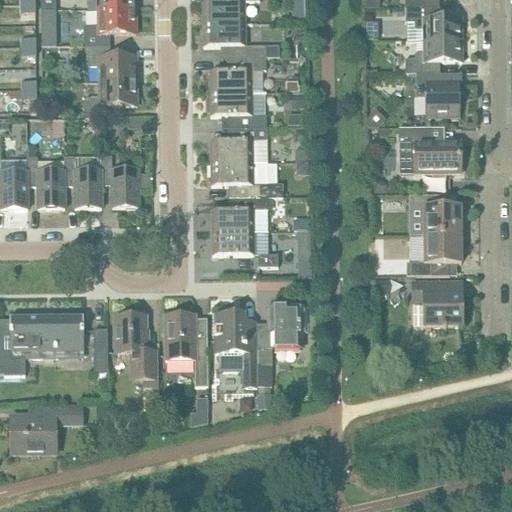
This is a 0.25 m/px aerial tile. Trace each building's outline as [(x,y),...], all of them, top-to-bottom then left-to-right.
[(97,0),(98,13),(136,13),(135,0),(97,0)] [(217,0),(217,4),(203,4),(203,27),(246,26),(245,5),(249,5),(260,4),(259,0),(217,0)] [(404,0),(404,11),(434,11),(433,0),(404,0)] [(36,7),(21,7),(21,16),(36,16),(36,7)] [(434,21),(434,11),(404,11),(405,25),(414,25),(414,29),(417,32),(423,32),(423,43),(462,43),(462,21),(434,21)] [(136,13),(98,13),(98,28),(85,28),(85,49),(110,49),(110,37),(136,37),(136,13)] [(304,14),(292,14),(292,26),(304,26),(304,14)] [(246,26),(203,27),(203,50),(230,49),(231,62),(266,61),(266,49),(246,50),(246,26)] [(36,42),(36,29),(21,29),(22,42),(22,51),(36,51),(36,42)] [(57,38),(43,38),(43,50),(57,50),(57,38)] [(462,43),(423,43),(423,55),(417,55),(414,58),(414,62),(405,62),(405,77),(416,76),(434,76),(434,65),(462,64),(462,43)] [(305,48),(296,48),(296,61),(305,61),(305,48)] [(110,60),(110,49),(85,49),(85,70),(98,69),(98,85),(137,85),(137,60),(110,60)] [(280,49),(266,49),(266,61),(280,61),(280,49)] [(36,51),(22,51),(22,60),(36,59),(36,51)] [(231,74),(210,74),(210,98),(264,97),(264,74),(267,74),(267,69),(266,61),(231,62),(231,74)] [(434,89),(434,76),(416,76),(416,100),(425,100),(425,119),(439,118),(459,118),(459,88),(434,89)] [(22,85),(22,93),(36,94),(37,85),(22,85)] [(137,85),(98,85),(99,101),(86,101),(86,121),(111,121),(111,109),(137,109),(137,85)] [(36,94),(22,93),(22,102),(36,102),(36,94)] [(267,131),(267,97),(210,98),(210,119),(225,119),(226,127),(231,127),(231,131),(267,131)] [(305,98),(292,99),(292,111),(305,111),(305,98)] [(148,121),(128,121),(128,131),(148,131),(148,121)] [(9,122),(0,122),(0,133),(5,134),(5,132),(9,132),(9,122)] [(267,131),(231,131),(232,143),(210,144),(211,167),(266,166),(268,166),(267,131)] [(308,134),(308,131),(297,131),(297,137),(302,143),(308,143),(308,134)] [(430,131),(398,131),(399,146),(400,162),(415,162),(415,177),(432,176),(432,181),(444,180),(444,176),(460,176),(460,144),(431,144),(430,131)] [(307,153),(294,153),(295,165),(308,165),(307,153)] [(111,159),(102,159),(102,173),(101,173),(101,189),(111,189),(112,211),(139,211),(138,195),(138,189),(138,177),(138,173),(111,173),(111,159)] [(26,163),(1,163),(1,161),(0,160),(0,189),(0,190),(1,213),(28,212),(27,189),(27,174),(26,163)] [(27,160),(26,160),(26,163),(27,174),(27,189),(37,189),(38,212),(65,212),(64,189),(64,174),(37,174),(37,168),(37,164),(38,164),(38,160),(35,160),(27,160)] [(65,174),(64,174),(64,189),(74,189),(75,212),(102,211),(101,189),(101,173),(74,174),(74,160),(64,160),(64,164),(65,174)] [(308,165),(295,165),(295,175),(299,180),(308,180),(308,165)] [(266,166),(211,167),(211,189),(232,189),(233,201),(268,201),(283,201),(282,194),(275,187),(267,187),(266,166)] [(148,177),(138,177),(138,189),(138,195),(148,195),(148,177)] [(380,182),(373,182),(373,196),(386,196),(386,187),(380,182)] [(423,239),(461,239),(460,210),(448,210),(448,198),(428,198),(409,198),(409,239),(423,239)] [(268,201),(233,201),(233,213),(211,213),(212,237),(267,236),(267,212),(268,212),(268,201)] [(268,258),(267,236),(212,237),(212,259),(258,258),(258,270),(278,270),(278,257),(268,258)] [(413,266),(406,266),(406,279),(414,279),(429,279),(449,279),(449,267),(461,266),(461,239),(423,239),(424,266),(413,266)] [(310,255),(297,255),(298,282),(309,282),(311,282),(310,255)] [(388,283),(375,283),(375,296),(388,296),(388,283)] [(453,285),(413,285),(413,305),(414,330),(424,330),(462,329),(461,299),(453,299),(453,285)] [(271,349),(257,349),(258,368),(272,368),(272,350),(300,349),(300,331),(308,331),(308,309),(300,309),(270,310),(271,349)] [(244,318),(215,318),(215,338),(215,357),(221,357),(221,363),(221,373),(244,373),(244,393),(258,393),(258,368),(257,349),(257,333),(244,333),(244,318)] [(0,377),(4,377),(4,379),(25,379),(25,361),(31,361),(55,360),(55,354),(83,354),(83,334),(83,319),(82,319),(82,320),(10,321),(10,320),(9,320),(9,324),(0,324),(0,377)] [(158,383),(158,374),(157,354),(146,354),(145,319),(115,320),(116,358),(130,358),(131,369),(143,369),(143,383),(158,383)] [(208,390),(207,362),(207,342),(195,342),(195,319),(165,319),(165,364),(195,363),(195,391),(208,390)] [(108,378),(108,360),(108,332),(94,332),(95,378),(108,378)] [(272,399),(260,399),(260,411),(272,411),(272,399)] [(242,412),(252,411),(251,401),(241,402),(242,412)] [(41,420),(11,421),(11,457),(55,456),(55,422),(81,421),(81,429),(82,429),(81,408),(41,408),(41,420)] [(197,417),(191,417),(191,430),(205,427),(208,426),(208,417),(197,417)]
